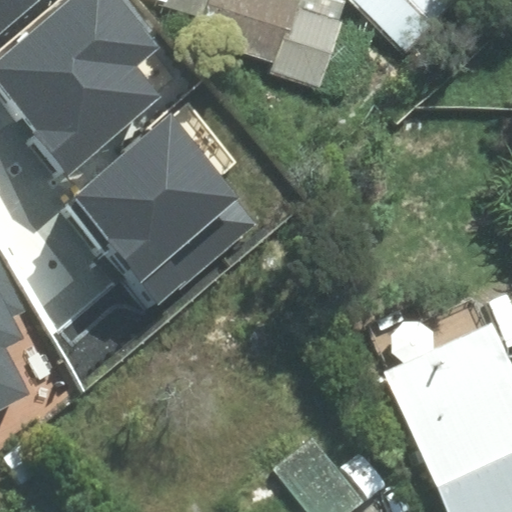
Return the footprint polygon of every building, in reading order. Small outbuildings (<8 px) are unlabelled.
[(0,0),(0,32),(37,0),(0,0)] [(160,49),(120,0),(76,0),(0,60),(0,102),(59,177),(160,97),(137,67),(160,49)] [(154,0),(205,14),(199,36),(282,59),(279,71),(327,85),(346,17),(301,4),(302,0),(154,0)] [(440,0),(335,0),(333,3),(397,60),(446,4),(440,0)] [(255,225),(168,122),(59,213),(146,316),(255,225)] [(32,304),(0,244),(0,401),(25,389),(4,349),(26,337),(13,313),(32,304)] [(461,340),(361,386),(410,503),(415,511),(511,511),(511,458),(485,405),(489,403),(461,340)] [(297,447),(260,478),(287,511),(346,511),(349,510),(297,447)]
